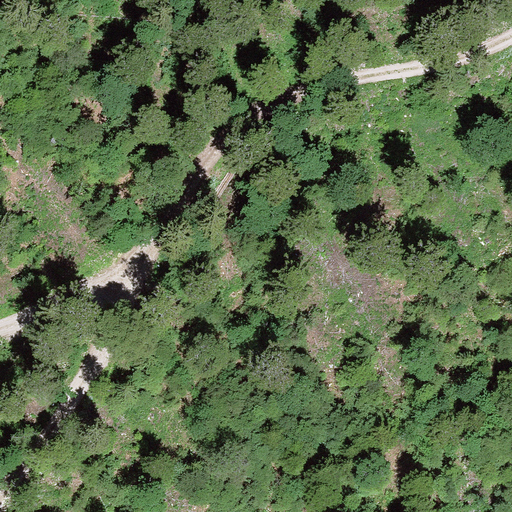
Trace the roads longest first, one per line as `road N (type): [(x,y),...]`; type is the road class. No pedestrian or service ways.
road 1 (track): [(511,38),(442,65),(329,86),(260,114),(207,159),(132,291),(83,294),(0,328)]
road 2 (track): [(132,291),(95,364),(0,508)]
